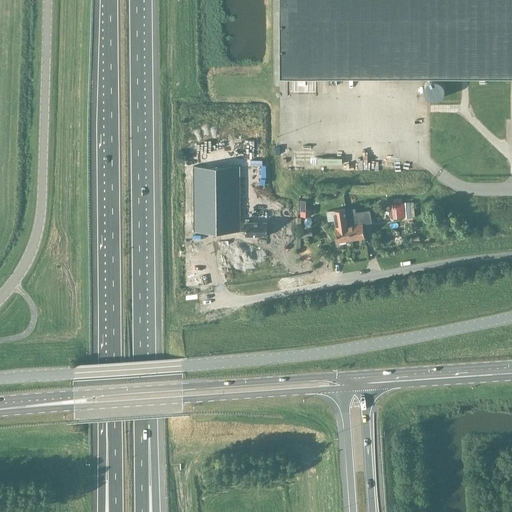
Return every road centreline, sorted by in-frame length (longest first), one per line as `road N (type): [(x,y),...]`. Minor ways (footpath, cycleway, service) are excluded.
road 1 (unclassified): [(0,381),(336,350),(511,318)]
road 2 (motorway): [(110,0),(112,387)]
road 3 (motorway): [(140,384),(136,0)]
road 4 (primary): [(0,407),(343,385)]
road 5 (unclassified): [(0,299),(38,231),(47,0)]
road 6 (primary): [(364,383),(511,372)]
road 7 (motorway): [(155,511),(151,422),(140,384)]
road 8 (motorway): [(372,511),(364,383)]
road 9 (motorway): [(141,511),(140,384)]
road 10 (motorway): [(343,385),(353,511)]
road 11 (motorway): [(112,387),(100,422),(100,511)]
road 12 (motorway): [(112,387),(115,511)]
